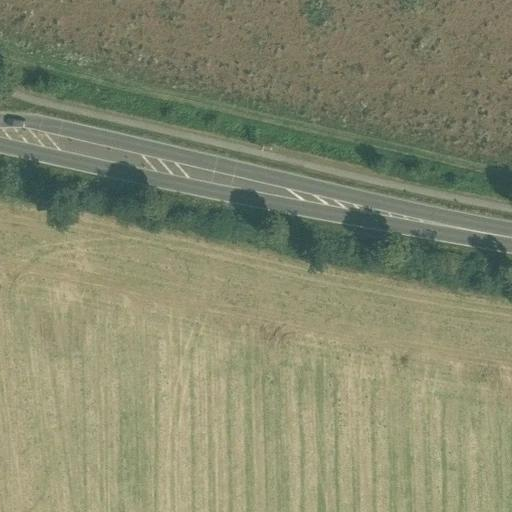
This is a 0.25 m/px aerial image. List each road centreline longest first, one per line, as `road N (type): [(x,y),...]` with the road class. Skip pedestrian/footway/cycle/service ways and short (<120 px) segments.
road 1 (track): [(511,182),(129,95),(0,56)]
road 2 (secondary): [(511,236),(0,131)]
